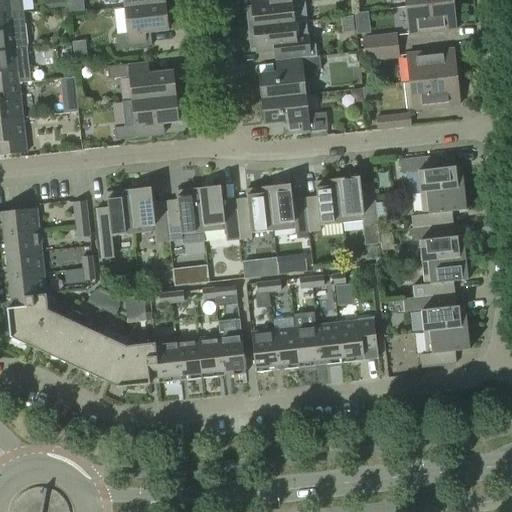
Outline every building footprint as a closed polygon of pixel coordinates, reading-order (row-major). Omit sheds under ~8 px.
[(21,0),(0,0),(0,15),(23,13),(21,0)] [(251,7),(246,8),(249,28),(305,22),(303,0),(272,0),(251,2),(251,7)] [(448,2),(406,7),(409,35),(455,30),(454,17),(450,17),(448,2)] [(127,34),(115,35),(117,49),(147,46),(145,32),(167,30),(164,3),(125,8),(127,34)] [(0,50),(15,49),(27,47),(23,13),(0,15),(0,50)] [(305,22),(249,28),(251,48),(256,47),(256,52),(281,49),(282,60),(317,56),(315,45),(312,42),(308,42),(305,22)] [(396,34),(363,38),(364,50),(398,46),(396,34)] [(398,46),(364,50),(365,61),(399,58),(398,46)] [(15,49),(0,50),(0,85),(18,83),(15,49)] [(453,49),(407,54),(410,82),(452,78),(450,63),(454,62),(453,49)] [(284,72),(259,75),(262,99),(305,95),(303,80),(312,79),(311,70),(321,69),(319,56),(317,56),(282,60),(284,72)] [(139,63),(107,67),(108,79),(129,77),(132,101),(175,97),(172,72),(140,75),(139,63)] [(410,82),(404,83),(407,110),(413,110),(413,111),(459,106),(458,92),(454,93),(452,78),(410,82)] [(0,120),(22,118),(18,83),(0,85),(0,120)] [(305,95),(262,99),(265,124),(294,121),(296,133),(327,130),(326,117),(307,119),(305,95)] [(135,126),(114,128),(115,140),(147,137),(146,125),(178,121),(175,97),(132,101),(135,126)] [(78,112),(76,100),(63,101),(64,113),(78,112)] [(409,114),(376,118),(377,130),(411,126),(409,114)] [(22,118),(0,120),(0,156),(26,153),(22,118)] [(440,156),(399,160),(401,173),(417,171),(420,193),(464,188),(461,166),(442,168),(440,156)] [(399,172),(387,173),(388,191),(400,190),(399,172)] [(359,177),(337,179),(342,223),(364,221),(364,226),(377,225),(373,186),(360,188),(359,177)] [(317,201),(305,203),(308,232),(321,231),(320,226),(342,223),(337,179),(315,182),(317,201)] [(290,184),(268,187),(273,231),(295,228),(295,234),(308,232),(305,203),(292,204),(290,184)] [(220,186),(198,189),(203,232),(225,230),(226,241),(239,240),(236,210),(223,212),(220,186)] [(248,209),(236,210),(239,240),(252,239),(251,233),(273,231),(268,187),(246,189),(248,209)] [(151,188),(128,190),(133,234),(155,232),(156,243),(169,242),(166,212),(154,213),(151,188)] [(422,215),(411,216),(412,229),(442,226),(441,213),(466,210),(464,188),(420,193),(422,215)] [(177,200),(165,202),(166,212),(169,242),(181,240),(181,246),(204,243),(202,233),(203,232),(198,189),(176,191),(177,200)] [(109,212),(96,214),(101,259),(114,258),(112,237),(133,234),(128,190),(106,193),(109,212)] [(85,201),(73,203),(76,229),(88,227),(85,201)] [(36,209),(0,212),(0,234),(39,231),(36,209)] [(442,226),(412,229),(414,242),(419,241),(421,263),(465,258),(463,236),(443,238),(442,226)] [(88,227),(76,229),(77,238),(89,237),(88,227)] [(39,231),(0,234),(0,244),(1,257),(41,252),(39,231)] [(41,252),(1,257),(4,278),(44,274),(41,252)] [(91,256),(82,257),(83,269),(93,268),(91,256)] [(424,285),(412,286),(414,299),(444,295),(442,283),(468,280),(465,258),(421,263),(424,285)] [(256,260),(242,262),(244,279),(258,277),(256,260)] [(93,268),(83,269),(84,281),(94,280),(93,268)] [(172,270),(174,287),(188,285),(186,268),(172,270)] [(44,274),(4,278),(6,299),(46,295),(44,274)] [(344,274),(332,275),(333,285),(345,284),(344,274)] [(323,276),(311,278),(312,287),(324,286),(323,276)] [(311,278),(299,279),(300,289),(312,287),(311,278)] [(280,281),(268,282),(269,292),(281,291),(280,281)] [(268,282),(256,284),(257,293),(269,292),(268,282)] [(226,287),(214,288),(215,298),(227,297),(226,287)] [(91,294),(105,301),(108,293),(99,288),(91,294)] [(214,288),(202,290),(203,299),(215,298),(214,288)] [(183,292),(171,293),(172,303),(184,302),(183,292)] [(108,293),(105,301),(119,307),(118,297),(108,293)] [(171,293),(159,295),(160,304),(172,303),(171,293)] [(91,294),(87,303),(101,309),(105,301),(91,294)] [(46,295),(6,299),(10,337),(31,347),(48,311),(46,295)] [(414,299),(403,300),(404,313),(421,311),(423,333),(467,328),(465,306),(445,308),(444,295),(414,299)] [(143,296),(124,298),(127,323),(146,321),(143,296)] [(105,301),(101,309),(115,316),(119,307),(105,301)] [(48,311),(31,347),(50,356),(67,319),(48,311)] [(231,326),(245,327),(246,312),(232,311),(231,326)] [(321,325),(316,326),(320,365),(342,363),(337,323),(329,324),(329,318),(320,319),(321,325)] [(67,319),(50,356),(70,365),(87,329),(67,319)] [(373,319),(337,323),(342,363),(378,359),(373,319)] [(316,326),(295,328),(299,368),(320,365),(316,326)] [(295,328),(273,330),(277,370),(299,368),(295,328)] [(425,354),(420,355),(421,368),(451,364),(450,352),(469,350),(467,328),(423,333),(425,354)] [(87,329),(70,365),(89,374),(106,338),(87,329)] [(273,330),(251,333),(255,373),(277,370),(273,330)] [(241,334),(219,336),(223,376),(245,374),(241,334)] [(219,336),(197,339),(202,379),(223,376),(219,336)] [(106,338),(89,374),(109,383),(125,347),(106,338)] [(197,339),(176,341),(180,381),(202,379),(197,339)] [(176,341),(154,343),(159,383),(180,381),(176,341)] [(125,347),(109,383),(119,388),(159,383),(154,343),(125,347)]
